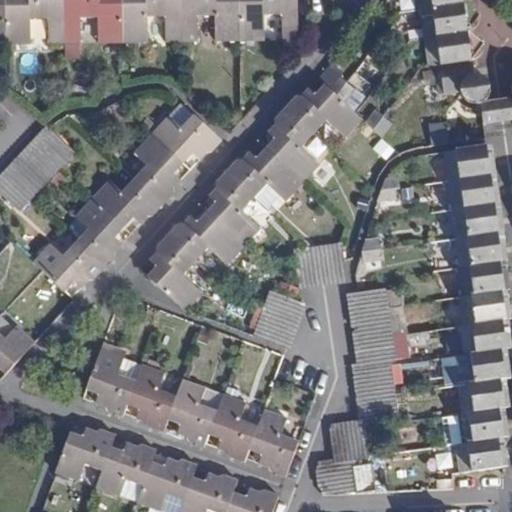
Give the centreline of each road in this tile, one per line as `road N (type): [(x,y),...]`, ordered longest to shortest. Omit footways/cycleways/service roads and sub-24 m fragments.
road 1 (residential): [(511,499),(330,507),(293,501)]
road 2 (residential): [(327,319),(336,377),(293,501)]
